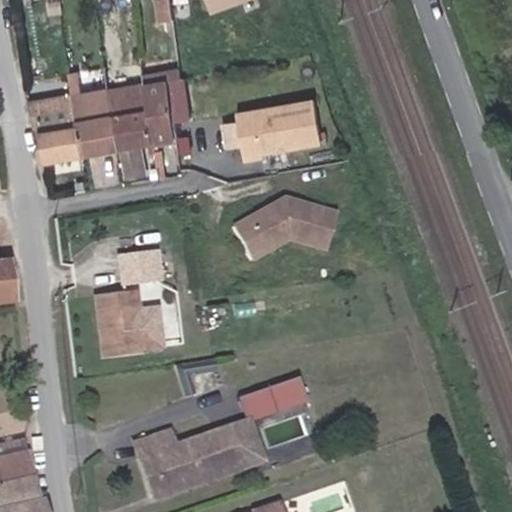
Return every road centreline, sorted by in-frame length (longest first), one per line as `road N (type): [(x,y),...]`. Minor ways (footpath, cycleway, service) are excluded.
road 1 (residential): [(0,2),(68,511)]
road 2 (tertiary): [(426,0),(511,241)]
